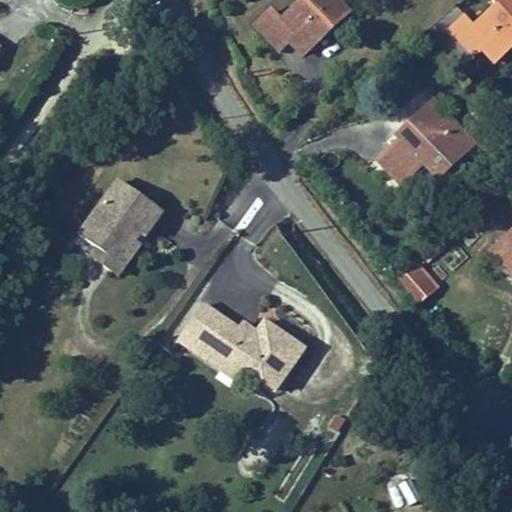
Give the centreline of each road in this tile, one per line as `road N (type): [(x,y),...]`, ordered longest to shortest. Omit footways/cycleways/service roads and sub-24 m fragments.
road 1 (unclassified): [(172,0),(278,179),(392,320),(457,429)]
road 2 (track): [(121,0),(0,166)]
